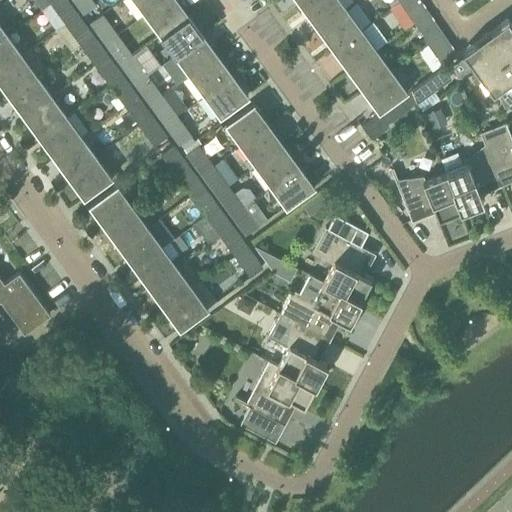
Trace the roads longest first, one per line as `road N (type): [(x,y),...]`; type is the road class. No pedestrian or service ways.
road 1 (residential): [(275,480),(205,446),(0,163)]
road 2 (residential): [(427,273),(234,0)]
road 3 (residential): [(275,480),(295,488),(320,479),(427,273)]
